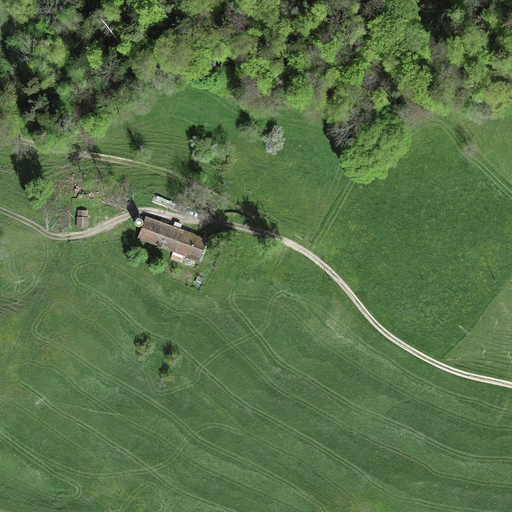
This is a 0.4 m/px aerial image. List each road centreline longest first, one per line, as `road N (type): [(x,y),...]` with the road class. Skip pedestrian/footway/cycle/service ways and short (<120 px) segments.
road 1 (track): [(511,385),(433,361),(394,337),(331,273),(225,200)]
road 2 (track): [(225,200),(135,162),(0,130)]
